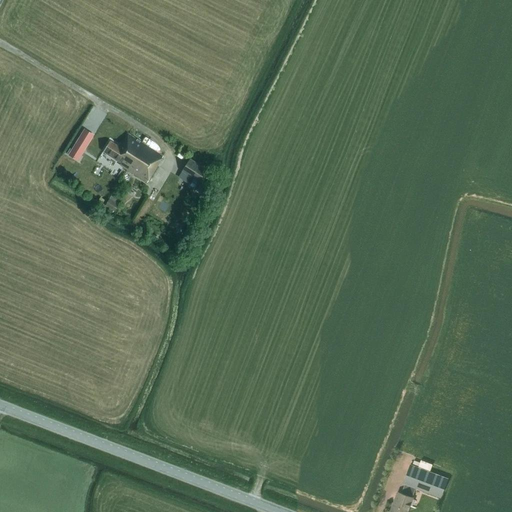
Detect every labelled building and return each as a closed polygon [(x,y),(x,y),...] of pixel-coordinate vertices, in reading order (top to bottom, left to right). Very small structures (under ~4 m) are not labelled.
[(94,135),(85,129),(68,156),(78,162),(94,135)] [(164,156),(142,143),(128,134),(120,147),(112,142),(105,152),(122,163),(120,165),(148,182),(164,156)] [(199,183),(207,169),(190,158),(181,172),(199,183)] [(108,199),(104,205),(115,212),(120,205),(117,203),(119,201),(111,196),(109,199),(108,199)] [(412,465),(430,471),(432,464),(421,460),(420,462),(414,460),(412,465)] [(440,497),(448,479),(410,464),(403,483),(405,484),(402,493),(398,492),(391,511),(394,511),(407,511),(413,498),(409,496),(413,487),(440,497)]
